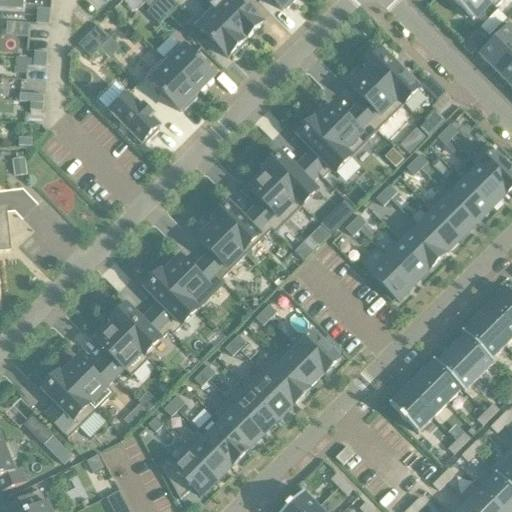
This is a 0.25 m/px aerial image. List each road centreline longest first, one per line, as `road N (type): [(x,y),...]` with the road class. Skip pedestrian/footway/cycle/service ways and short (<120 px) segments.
road 1 (residential): [(0,349),(350,0)]
road 2 (residential): [(511,235),(238,511)]
road 3 (residential): [(388,0),(511,125)]
